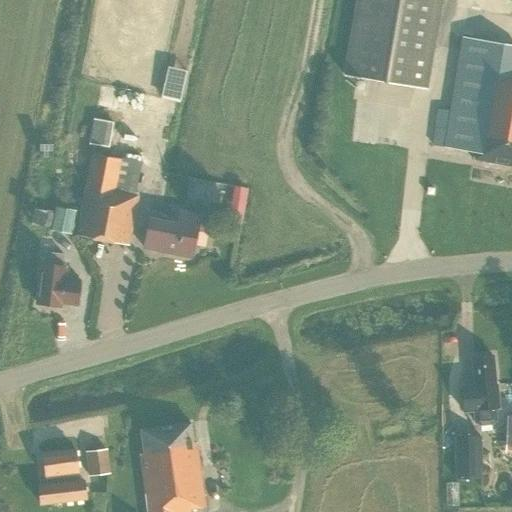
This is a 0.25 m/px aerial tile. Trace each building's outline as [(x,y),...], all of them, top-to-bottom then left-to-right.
[(426,88),(440,0),(355,0),(343,73),(426,88)] [(511,46),(462,37),(444,146),(473,151),(472,159),(511,165),(511,46)] [(114,122),(94,118),(90,144),(110,147),(114,122)] [(121,159),(121,158),(91,152),(76,234),(128,244),(137,194),(135,193),(142,162),(121,159)] [(248,187),(233,185),(226,220),(240,223),(248,187)] [(78,211),(65,208),(61,228),(74,231),(78,211)] [(178,210),(175,222),(149,217),(143,247),(190,257),(196,229),(202,230),(205,215),(178,210)] [(45,252),(44,263),(41,262),(36,304),(59,306),(59,302),(77,304),(80,280),(65,278),(66,265),(62,265),(64,254),(45,252)] [(497,408),(492,356),(471,357),(473,384),(460,385),(462,411),(497,408)] [(193,442),(190,421),(139,428),(143,452),(139,453),(146,511),(176,511),(205,508),(196,442),(193,442)] [(482,478),(481,436),(454,436),(455,478),(482,478)] [(110,473),(107,448),(86,451),(90,476),(110,473)] [(76,469),(74,449),(43,453),(45,473),(46,473),(48,483),(37,484),(40,504),(87,499),(84,478),(77,479),(76,469)]
